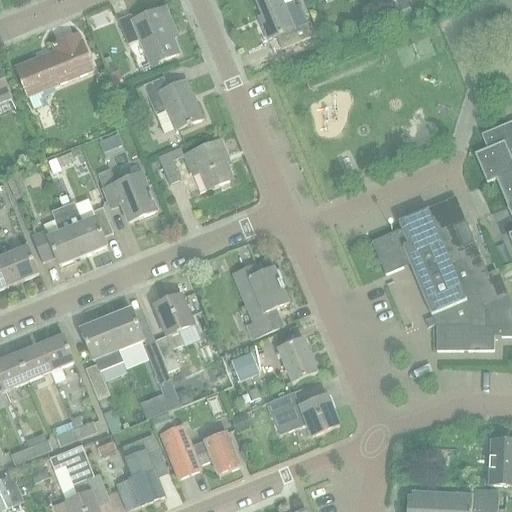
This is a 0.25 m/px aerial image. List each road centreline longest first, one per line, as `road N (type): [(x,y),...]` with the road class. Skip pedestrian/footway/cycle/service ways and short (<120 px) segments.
road 1 (residential): [(283,212),(0,325)]
road 2 (residential): [(378,435),(283,212)]
road 3 (residential): [(283,212),(195,0)]
road 4 (residential): [(190,511),(378,435)]
road 5 (residential): [(378,435),(461,405),(511,405)]
